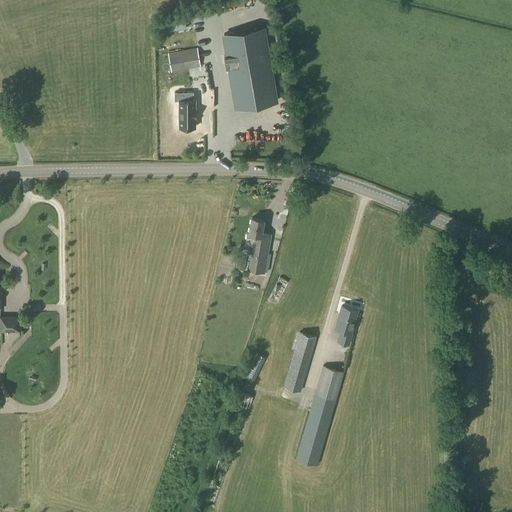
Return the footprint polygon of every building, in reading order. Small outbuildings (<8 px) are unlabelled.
[(276,101),(263,27),(223,34),(227,55),(224,56),(226,67),(229,66),(236,108),(276,101)] [(200,68),(197,48),(168,53),(171,73),(200,68)] [(177,92),(177,100),(182,100),(182,127),(198,127),(198,100),(196,100),(196,92),(177,92)] [(247,233),(245,241),(252,242),(248,269),(264,272),(269,238),(260,236),(263,220),(251,218),(248,234),(247,233)] [(237,257),(235,268),(243,269),(245,258),(237,257)] [(279,277),(266,301),(277,306),(289,282),(279,277)] [(341,306),(334,329),(340,330),(337,341),(348,345),(351,333),(350,333),(357,311),(341,306)] [(0,316),(0,330),(20,331),(19,316),(0,316)] [(299,332),(283,387),(300,392),(316,337),(299,332)] [(255,353),(243,376),(253,382),(265,358),(255,353)] [(309,413),(296,459),(316,465),(344,372),(323,366),(309,413)] [(242,393),(204,500),(214,504),(253,397),(242,393)]
